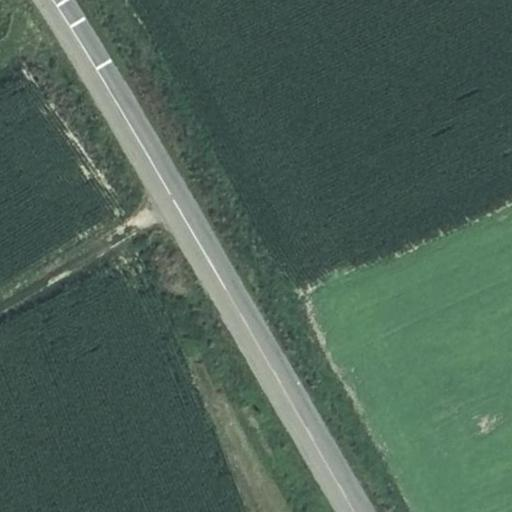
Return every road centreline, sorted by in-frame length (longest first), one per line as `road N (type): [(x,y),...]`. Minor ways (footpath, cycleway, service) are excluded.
road 1 (secondary): [(351,511),(52,0)]
road 2 (track): [(0,309),(174,202)]
